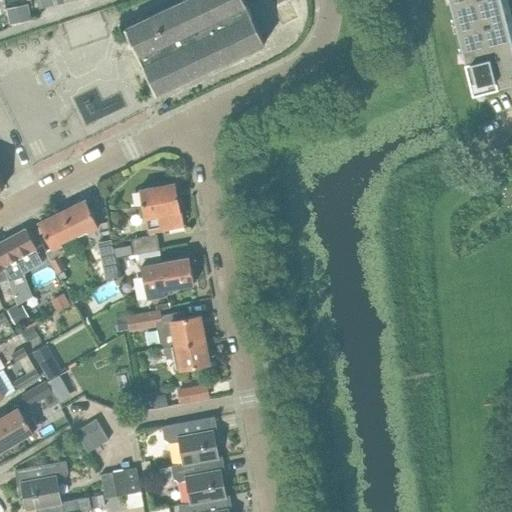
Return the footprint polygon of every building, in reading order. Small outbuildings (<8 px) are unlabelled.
[(37,0),(40,10),(53,6),(55,6),(53,0),(37,0)] [(156,94),(266,42),(245,0),(183,0),(125,28),(147,76),(156,94)] [(511,0),(456,0),(457,1),(450,2),(455,21),(461,19),(464,30),(458,31),(462,50),(469,48),(472,59),(465,60),(465,62),(473,93),(475,93),(475,91),(474,91),(473,86),(484,84),(485,90),(498,87),(498,86),(511,82),(511,41),(501,0),(511,0)] [(23,5),(6,9),(9,24),(26,21),(23,5)] [(139,189),(140,193),(136,195),(138,202),(142,203),(145,220),(148,233),(150,232),(151,236),(155,235),(155,231),(165,229),(184,226),(182,211),(181,211),(175,183),(139,189)] [(88,232),(99,227),(85,199),(62,211),(72,235),(87,228),(88,232)] [(56,274),(66,269),(60,257),(66,254),(61,245),(62,245),(60,241),(72,235),(62,211),(39,222),(52,249),(46,252),(56,274)] [(36,248),(26,228),(0,242),(0,269),(3,269),(7,281),(8,280),(9,282),(43,263),(35,248),(36,248)] [(134,255),(138,255),(138,254),(160,250),(157,234),(155,235),(151,236),(131,239),(134,255)] [(232,234),(222,237),(227,257),(236,255),(232,234)] [(115,257),(113,248),(111,240),(98,243),(105,280),(119,277),(115,257)] [(115,257),(133,254),(131,245),(113,248),(115,257)] [(162,262),(160,250),(138,254),(138,255),(146,298),(171,294),(170,288),(194,284),(189,257),(162,262)] [(64,292),(50,300),(57,311),(71,303),(64,292)] [(160,315),(159,310),(128,316),(130,330),(157,325),(161,347),(164,347),(164,348),(205,340),(200,315),(183,319),(182,311),(160,315)] [(33,326),(22,332),(27,341),(38,334),(33,326)] [(210,363),(205,340),(164,348),(166,359),(174,357),(176,369),(210,363)] [(29,383),(40,377),(35,368),(24,375),(29,383)] [(59,374),(47,381),(59,402),(60,403),(72,396),(59,374)] [(18,390),(29,383),(24,375),(13,381),(18,390)] [(59,402),(47,381),(47,380),(21,395),(29,408),(44,399),(49,408),(59,402)] [(179,402),(207,397),(205,385),(177,391),(179,402)] [(0,451),(15,442),(34,431),(20,406),(0,418),(0,451)] [(217,433),(215,416),(195,420),(161,426),(164,439),(169,442),(179,440),(183,462),(174,464),(174,465),(218,457),(214,435),(216,435),(217,433)] [(81,441),(102,429),(96,418),(75,431),(81,441)] [(87,452),(89,451),(108,439),(102,429),(81,441),(87,452)] [(225,472),(222,456),(218,457),(174,465),(174,464),(171,465),(173,478),(178,481),(187,479),(191,502),(225,496),(221,474),(223,474),(225,472)] [(60,503),(60,502),(56,480),(64,478),(68,473),(65,459),(35,466),(15,470),(18,486),(20,487),(23,487),(27,510),(36,508),(36,507),(60,503)] [(128,494),(140,491),(136,467),(124,470),(128,494)] [(117,496),(128,494),(124,470),(112,472),(117,496)] [(105,498),(117,496),(112,472),(100,474),(105,498)] [(103,494),(88,497),(90,509),(105,507),(103,494)] [(231,511),(232,511),(230,495),(225,496),(191,502),(178,504),(179,511),(231,511)] [(88,511),(90,509),(88,497),(60,502),(60,503),(36,507),(36,508),(37,511),(88,511)]
